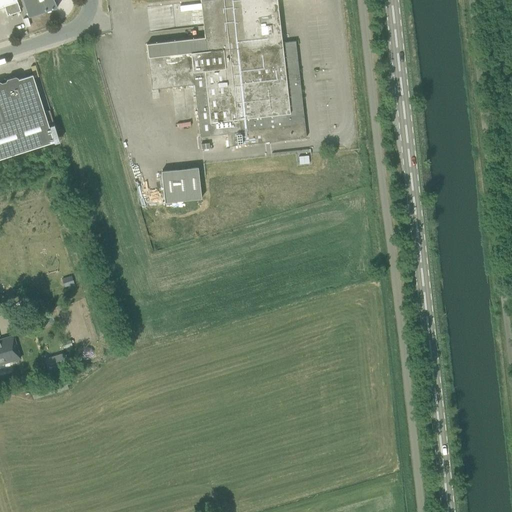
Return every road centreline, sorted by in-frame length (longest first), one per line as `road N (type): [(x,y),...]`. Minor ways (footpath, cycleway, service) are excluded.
road 1 (unclassified): [(419,511),(360,0)]
road 2 (primary): [(445,511),(388,0)]
road 3 (unclassified): [(511,341),(474,0)]
